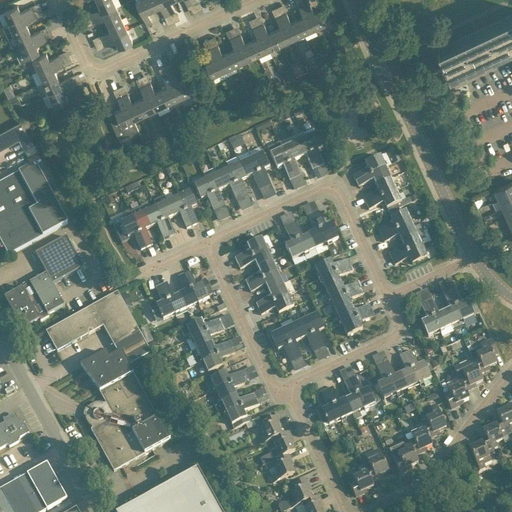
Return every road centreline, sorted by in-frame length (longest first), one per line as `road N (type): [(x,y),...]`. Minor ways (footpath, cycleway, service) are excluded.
road 1 (unclassified): [(474,259),(353,0)]
road 2 (residential): [(388,299),(331,189),(205,243)]
road 3 (residential): [(59,0),(90,67),(101,70),(252,0)]
road 4 (residential): [(372,511),(426,480),(511,370)]
road 5 (residential): [(97,511),(0,336)]
road 6 (residential): [(205,243),(275,392),(287,387)]
road 7 (residential): [(287,387),(393,337),(399,324),(388,299)]
road 8 (residential): [(287,387),(346,511)]
